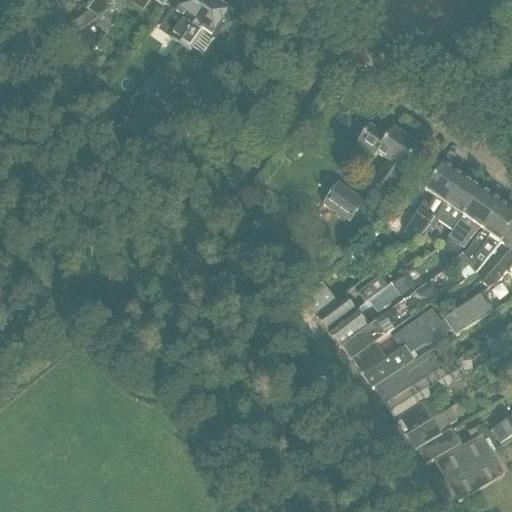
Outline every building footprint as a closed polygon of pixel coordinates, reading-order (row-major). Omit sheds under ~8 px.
[(94,0),(85,16),(66,30),(90,56),(125,7),(127,4),(121,0),(94,0)] [(131,0),(128,5),(142,15),(152,0),(154,0),(164,7),(169,0),(131,0)] [(169,0),(165,6),(173,12),(182,19),(168,38),(179,46),(212,1),(210,0),(169,0)] [(212,1),(179,46),(189,53),(192,49),(202,56),(213,41),(214,42),(221,32),(233,16),(212,1)] [(157,70),(141,90),(153,100),(169,80),(157,70)] [(387,196),(404,172),(420,149),(394,131),(387,140),(370,127),(357,145),(375,157),(376,155),(388,163),(373,186),(387,196)] [(419,209),(404,232),(413,240),(415,242),(419,238),(426,231),(445,204),(446,205),(465,180),(449,169),(443,165),(441,169),(432,181),(425,192),(433,198),(428,206),(422,203),(419,209)] [(426,231),(419,238),(423,240),(427,234),(428,234),(430,236),(439,223),(452,232),(482,191),(465,180),(446,205),(445,204),(426,231)] [(323,206),(349,224),(364,204),(338,185),(323,206)] [(452,232),(447,239),(463,250),(479,230),(481,231),(482,230),(484,231),(502,206),(482,191),(452,232)] [(479,234),(463,257),(472,263),(475,275),(500,244),(511,227),(511,212),(502,206),(484,231),(482,230),(481,231),(483,232),(479,234)] [(488,290),(499,282),(505,274),(507,272),(511,265),(511,227),(500,244),(510,251),(482,284),(488,290)] [(364,242),(354,252),(365,263),(375,252),(364,242)] [(406,277),(393,287),(401,298),(414,288),(406,277)] [(379,278),(357,295),(365,305),(387,288),(379,278)] [(326,290),(307,305),(317,318),(336,303),(326,290)] [(317,318),(328,333),(356,311),(345,296),(317,318)] [(441,322),(404,348),(411,358),(451,332),(455,338),(492,314),(479,296),(441,322)] [(431,309),(391,338),(400,351),(404,348),(441,322),(431,309)] [(328,333),(339,348),(341,347),(368,327),(356,311),(328,333)] [(368,327),(341,347),(351,362),(375,345),(386,337),(375,322),(368,327)] [(375,345),(351,362),(362,378),(386,361),(375,345)] [(386,361),(362,378),(372,392),(374,390),(415,363),(411,358),(404,348),(400,351),(386,361)] [(374,390),(385,407),(439,371),(429,354),(415,363),(374,390)] [(385,407),(394,422),(421,404),(421,403),(439,393),(466,376),(456,360),(439,371),(385,407)] [(439,393),(421,404),(431,420),(442,414),(449,409),(439,393)] [(421,404),(394,422),(404,438),(406,436),(431,420),(421,404)] [(450,410),(442,414),(450,427),(457,422),(450,410)] [(406,436),(415,452),(451,430),(450,427),(442,414),(431,420),(406,436)] [(425,467),(434,462),(461,446),(451,430),(415,452),(417,452),(425,467)] [(461,446),(434,462),(458,504),(504,477),(480,436),(461,447),(461,446)]
